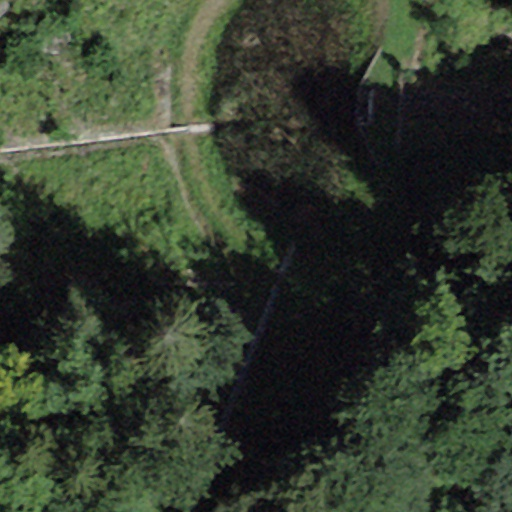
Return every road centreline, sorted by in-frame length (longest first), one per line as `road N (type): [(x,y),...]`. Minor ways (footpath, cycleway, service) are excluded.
road 1 (track): [(353,511),(373,457),(385,377),(381,336),(340,292),(251,246),(202,180),(181,99),(200,27),(221,0)]
road 2 (track): [(207,511),(340,292)]
